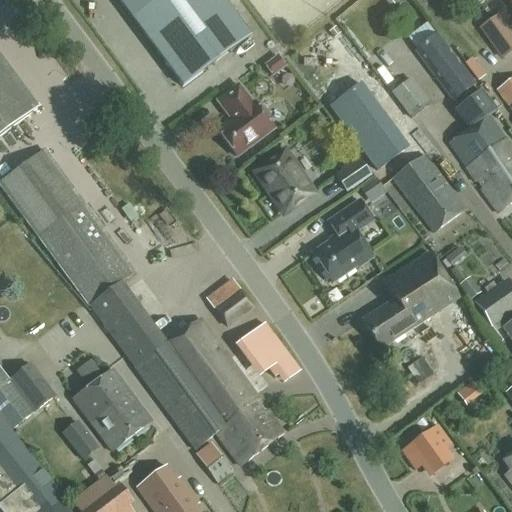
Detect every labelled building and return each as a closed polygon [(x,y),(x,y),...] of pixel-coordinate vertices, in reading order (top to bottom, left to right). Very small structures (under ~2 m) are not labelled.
[(222,0),(119,0),(182,85),(249,35),(222,0)] [(403,0),(383,0),(391,10),(403,0)] [(478,29),(500,60),(511,51),(511,38),(496,16),(478,29)] [(453,103),(476,85),(437,34),(413,52),(453,103)] [(272,78),(285,68),(277,57),(263,67),(272,78)] [(0,136),(38,109),(0,58),(0,136)] [(411,78),(401,86),(396,79),(386,87),(391,93),(390,93),(411,120),(431,105),(411,78)] [(511,79),(497,91),(511,113),(511,79)] [(252,103),(238,84),(216,101),(230,119),(216,130),(236,157),(273,129),(253,102),(252,103)] [(377,171),(408,148),(361,84),(330,107),(377,171)] [(469,131),(448,147),(456,158),(464,153),(472,165),(467,170),(498,214),(511,203),(511,153),(505,142),(487,119),(469,131)] [(282,154),(254,172),(266,189),(268,188),(284,213),(310,195),(282,154)] [(433,234),(465,212),(425,157),(392,180),(433,234)] [(346,194),(371,177),(359,160),(334,177),(346,194)] [(359,190),(361,192),(370,205),(385,195),(375,179),(359,190)] [(357,269),(371,259),(353,234),(372,221),(358,201),(326,223),(335,236),(310,254),(331,285),(356,267),(357,269)] [(89,308),(134,273),(83,204),(37,238),(89,308)] [(119,215),(126,228),(136,222),(129,209),(119,215)] [(451,268),(465,257),(459,248),(444,259),(445,260),(441,263),(446,270),(450,267),(451,268)] [(379,349),(450,303),(457,299),(428,254),(383,283),(395,301),(362,322),(379,349)] [(503,260),(495,266),(500,273),(508,266),(503,260)] [(465,280),(456,268),(449,273),(459,285),(458,286),(469,302),(481,293),(469,278),(465,280)] [(491,328),(511,312),(511,292),(505,282),(474,304),(491,328)] [(228,325),(246,311),(227,285),(209,299),(228,325)] [(136,371),(195,451),(216,435),(240,467),(284,434),(267,411),(262,414),(255,404),(259,401),(223,355),(220,356),(213,346),(216,342),(200,320),(136,371)] [(511,322),(501,330),(511,344),(511,322)] [(288,366),(259,329),(244,340),(235,347),(258,378),(267,371),(276,364),(288,379),(294,375),(288,366)] [(418,386),(433,376),(422,359),(407,369),(418,386)] [(0,419),(6,428),(10,432),(54,397),(29,366),(11,380),(7,383),(0,373),(0,419)] [(112,452),(151,422),(112,370),(72,401),(112,452)] [(457,395),(465,405),(480,394),(472,384),(457,395)] [(38,511),(60,495),(10,431),(6,427),(0,420),(0,508),(3,511),(38,511)] [(83,462),(99,449),(77,422),(61,435),(83,462)] [(451,445),(438,427),(412,446),(426,464),(451,445)] [(220,459),(209,444),(195,456),(218,486),(233,473),(221,458),(220,459)] [(503,475),(511,486),(511,452),(503,459),(511,469),(503,475)] [(166,468),(136,489),(153,511),(199,511),(196,507),(198,505),(180,479),(176,482),(166,468)] [(98,469),(91,474),(98,483),(105,478),(106,478),(98,469)] [(86,492),(72,504),(77,511),(128,511),(126,509),(132,504),(117,485),(112,488),(105,478),(98,483),(98,484),(92,488),(86,492)] [(65,501),(60,495),(38,511),(67,511),(61,504),(65,501)]
